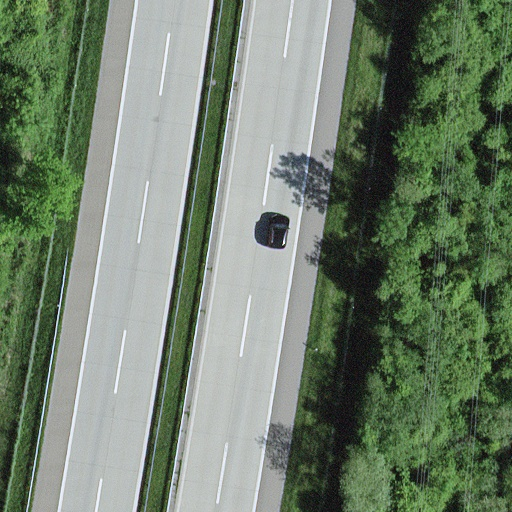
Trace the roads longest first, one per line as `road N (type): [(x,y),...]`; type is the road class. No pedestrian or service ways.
road 1 (motorway): [(213,511),(290,0)]
road 2 (motorway): [(174,0),(97,511)]
